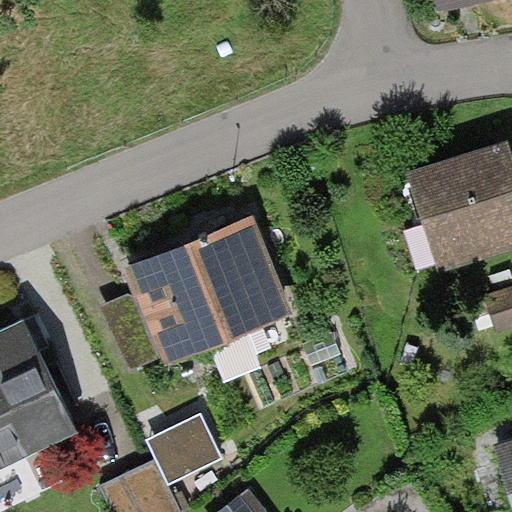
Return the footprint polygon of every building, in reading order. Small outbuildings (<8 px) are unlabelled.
[(431,0),(435,14),(491,0),(431,0)] [(511,155),(508,141),(407,172),(423,224),(404,230),(417,270),(436,264),(438,273),(511,250),(511,155)] [(254,215),(124,267),(134,292),(97,307),(130,371),(161,359),(164,366),(294,314),(254,215)] [(511,329),(511,286),(484,295),(496,334),(511,329)] [(24,321),(0,332),(0,470),(78,435),(24,321)] [(225,459),(202,412),(146,440),(155,458),(169,486),(225,459)] [(511,440),(493,446),(511,506),(511,440)] [(181,511),(169,486),(155,458),(99,485),(111,511),(181,511)] [(218,511),(267,511),(249,488),(218,511)]
